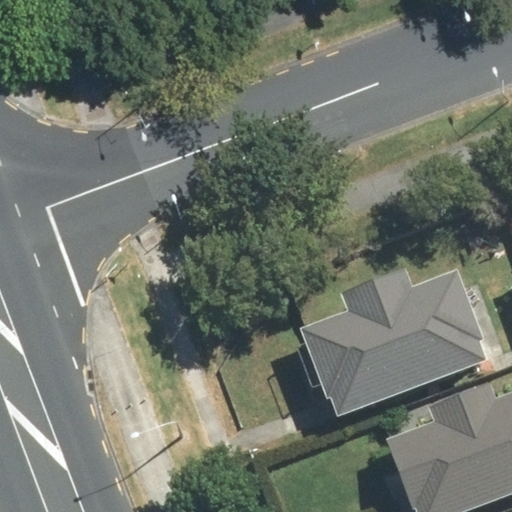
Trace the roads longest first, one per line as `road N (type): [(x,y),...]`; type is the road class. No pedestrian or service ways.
road 1 (residential): [(0,225),(511,25)]
road 2 (secondary): [(48,511),(0,384)]
